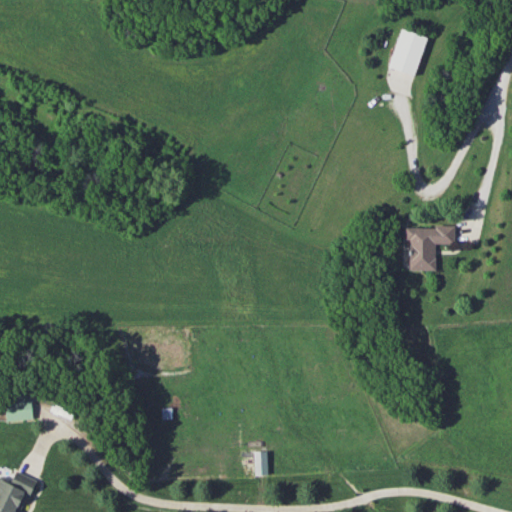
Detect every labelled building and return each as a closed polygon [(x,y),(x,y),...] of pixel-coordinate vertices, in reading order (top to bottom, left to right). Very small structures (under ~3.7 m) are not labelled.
[(402,27),(387,68),(413,77),(428,36),(402,27)] [(406,226),(407,270),(438,270),(438,243),(455,243),(454,225),(406,226)] [(4,396),(5,420),(30,419),(30,395),(4,396)] [(254,475),(266,474),(265,450),(252,451),(254,475)] [(0,511),(19,511),(34,479),(15,470),(9,482),(0,478),(0,511)]
